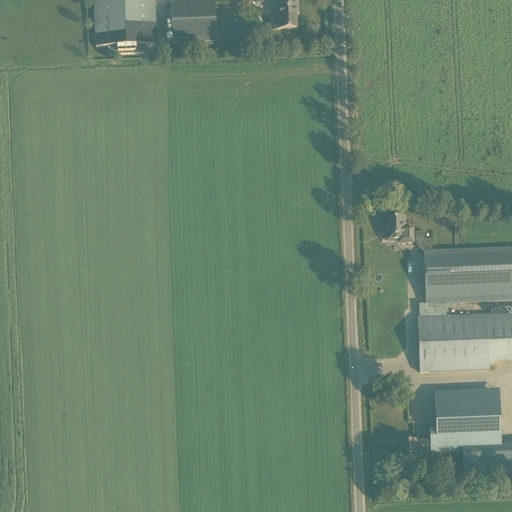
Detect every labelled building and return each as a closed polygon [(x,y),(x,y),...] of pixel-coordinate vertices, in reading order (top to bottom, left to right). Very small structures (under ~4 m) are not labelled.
[(93,0),(95,48),(107,48),(108,56),(143,55),(143,46),(156,46),(154,0),(93,0)] [(168,0),(171,45),(215,43),(213,0),(214,0),(168,0)] [(269,19),(269,31),(275,30),(296,29),(296,16),(298,15),(297,0),(275,0),(277,19),(269,19)] [(387,218),(387,233),(389,233),(389,242),(400,242),(400,245),(413,244),(412,228),(405,228),(404,218),(387,218)] [(511,248),(423,252),(425,305),(425,306),(447,305),(511,302),(511,248)] [(511,313),(422,316),(424,353),(511,349),(511,313)] [(501,453),(500,428),(444,430),(443,424),(429,425),(430,455),(501,453)] [(400,444),(401,461),(415,461),(415,459),(421,458),(421,462),(427,462),(426,443),(400,444)] [(463,487),(511,485),(511,476),(463,478),(463,487)]
